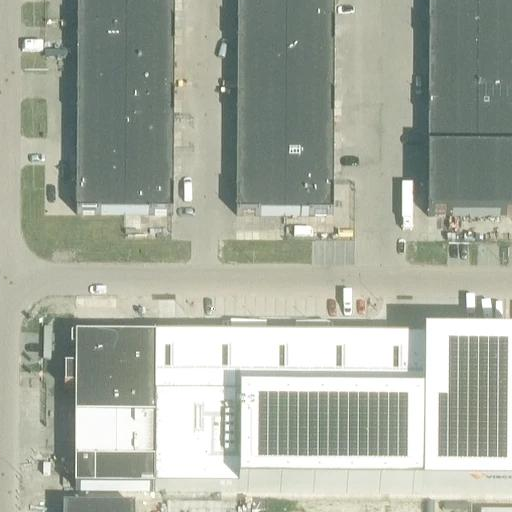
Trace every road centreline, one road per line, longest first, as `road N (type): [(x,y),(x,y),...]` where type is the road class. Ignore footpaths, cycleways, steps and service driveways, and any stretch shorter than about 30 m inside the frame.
road 1 (unclassified): [(5,277),(511,281)]
road 2 (unclassified): [(5,277),(5,0)]
road 3 (unclassified): [(4,511),(5,277)]
